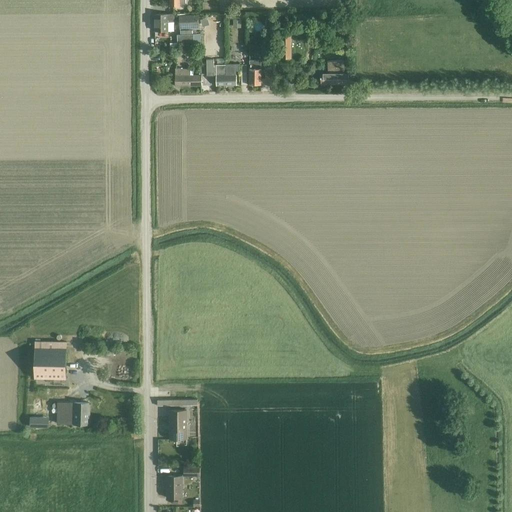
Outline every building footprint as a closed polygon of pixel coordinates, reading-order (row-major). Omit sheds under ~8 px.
[(220,2),(221,10),(230,10),(230,1),(220,2)] [(173,31),(173,21),(173,14),(155,15),(155,31),(168,31),(173,31)] [(197,16),(179,16),(179,28),(197,28),(197,16)] [(221,29),(208,30),(208,40),(215,40),(215,43),(221,43),(221,29)] [(292,32),(282,32),(282,59),(292,59),(292,53),(292,32)] [(178,43),(194,42),(193,34),(177,35),(178,43)] [(250,60),(249,84),(261,84),(261,60),(250,60)] [(352,84),(352,74),(344,74),(344,64),(342,63),(342,60),(329,61),(329,74),(321,74),(321,85),(337,84),(352,84)] [(266,64),(265,74),(275,74),(276,65),(266,64)] [(217,75),(216,75),(216,86),(237,85),(237,75),(236,75),(236,71),(239,71),(239,65),(225,66),(217,66),(217,75)] [(194,69),(175,69),(175,86),(202,86),(202,75),(194,75),(194,69)] [(265,74),(265,84),(275,84),(275,74),(265,74)] [(35,340),(35,348),(35,378),(66,379),(67,341),(35,340)] [(74,403),(58,403),(58,424),(74,424),(89,424),(90,403),(74,403)] [(187,439),(187,410),(170,410),(170,439),(187,439)] [(40,418),(31,418),(31,427),(40,427),(40,420),(40,418)] [(184,476),(200,476),(200,467),(184,467),(184,476)] [(167,498),(182,498),(182,476),(167,476),(167,498)]
